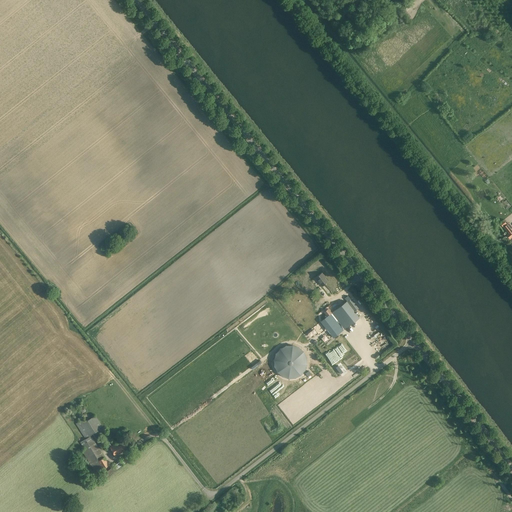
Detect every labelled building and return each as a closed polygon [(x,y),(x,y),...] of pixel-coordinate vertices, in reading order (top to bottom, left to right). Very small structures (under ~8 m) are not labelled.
[(387,19),(380,24),(384,28),(390,23),(387,19)] [(311,273),(317,266),(315,264),(308,270),(311,273)] [(324,276),(322,273),(315,278),(322,286),(328,281),(324,276)] [(347,301),(332,313),(344,329),(346,328),(353,323),(354,322),(360,317),(347,301)] [(334,338),(344,330),(331,314),(321,322),(334,338)] [(289,377),(294,377),(301,374),(306,369),(308,363),(306,359),(307,357),(305,351),(299,346),(292,344),(288,344),(281,347),(276,353),(274,359),(275,364),(277,371),(283,376),(289,377)] [(350,370),(362,363),(359,358),(347,365),(350,370)] [(253,366),(244,373),(246,375),(254,369),(254,368),(253,366)] [(82,414),(86,411),(81,403),(77,405),(82,414)] [(81,450),(91,466),(95,473),(109,465),(92,435),(93,434),(96,439),(97,439),(98,441),(100,440),(99,438),(98,438),(101,436),(103,440),(104,440),(108,446),(114,443),(105,426),(103,427),(96,415),(86,422),(84,418),(76,424),(85,439),(80,442),(84,448),(81,450)] [(122,438),(129,434),(126,429),(119,433),(122,438)] [(110,446),(115,455),(128,448),(123,439),(110,446)] [(113,465),(114,466),(102,475),(105,479),(117,469),(133,458),(135,456),(132,451),(122,459),(121,458),(113,465)]
